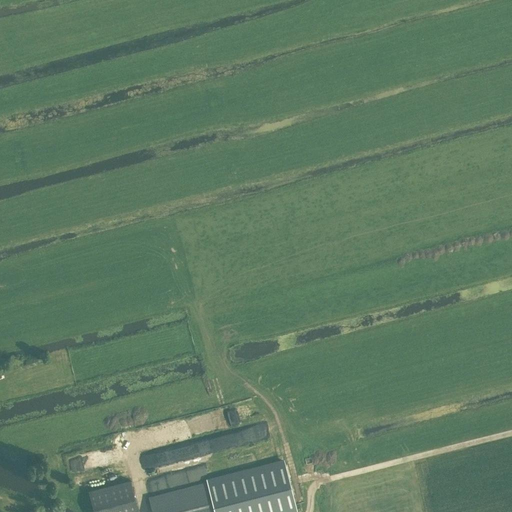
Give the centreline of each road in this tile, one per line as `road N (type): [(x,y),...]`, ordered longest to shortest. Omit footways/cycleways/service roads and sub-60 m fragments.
road 1 (track): [(0,219),(511,79)]
road 2 (track): [(308,511),(316,483),(511,433)]
road 3 (track): [(0,34),(135,0)]
